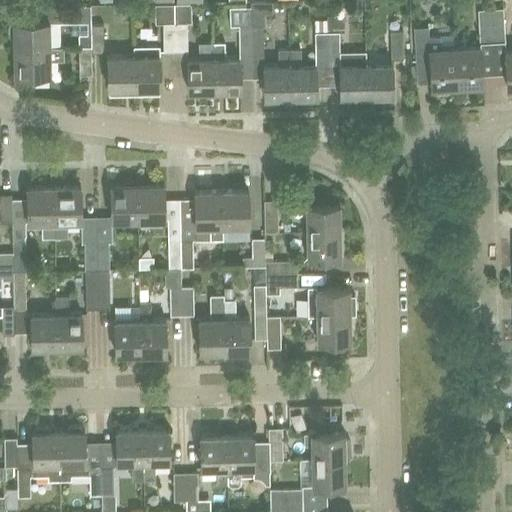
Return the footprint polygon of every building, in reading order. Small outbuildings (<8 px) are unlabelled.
[(252,65),(263,65),(263,24),(265,24),(265,13),(272,13),(272,1),(251,1),(251,6),(251,24),(252,58),(252,65)] [(79,46),(91,46),(91,23),(90,4),(43,5),(44,21),(14,21),(14,47),(50,47),(50,22),(87,21),(87,33),(79,33),(79,46)] [(230,6),(230,25),(238,24),(251,24),(251,6),(230,6)] [(479,42),(492,41),(490,8),(477,9),(479,42)] [(503,8),(490,8),(492,41),(505,41),(503,8)] [(328,64),(340,64),(340,96),(342,96),(344,98),(348,100),(351,100),(355,100),(357,100),(359,98),(361,97),(363,96),(366,96),(366,63),(365,50),(339,51),(339,31),(344,31),(344,19),(334,19),(334,14),(326,14),(326,19),(326,31),(327,31),(328,64)] [(315,19),(315,64),(328,64),(327,31),(326,31),(326,19),(315,19)] [(176,49),(175,22),(163,22),(163,49),(176,49)] [(187,22),(175,22),(176,49),(187,49),(187,22)] [(91,46),(91,51),(104,51),(103,23),(91,23),(91,46)] [(239,58),(240,58),(252,58),(251,24),(238,24),(239,58)] [(449,90),(449,86),(457,86),(454,48),(441,49),(440,36),(428,36),(428,27),(413,28),(415,62),(430,61),(431,88),(433,87),(434,91),(436,93),(447,92),(449,90)] [(403,30),(390,30),(391,59),(403,58),(403,30)] [(198,42),(198,59),(188,59),(188,90),(190,90),(190,93),(193,95),(203,95),(206,93),(206,90),(214,90),(214,41),(198,42)] [(240,90),(240,77),(240,58),(239,58),(225,58),(225,41),(214,41),(214,90),(240,90)] [(50,47),(14,47),(15,74),(30,74),(30,83),(33,85),(47,85),(49,82),(49,74),(51,74),(51,60),(64,60),(63,46),(50,47)] [(91,51),(91,46),(79,46),(79,74),(91,74),(91,70),(91,51)] [(159,87),(160,87),(160,55),(159,55),(159,47),(134,47),(134,55),(135,88),(143,88),(143,94),(159,93),(159,87)] [(454,48),(457,86),(482,85),(480,47),(454,48)] [(278,48),(278,65),(263,65),(264,97),(290,97),(289,48),(278,48)] [(289,48),(290,97),(316,96),(315,64),(301,64),(301,48),(289,48)] [(125,88),(135,88),(134,55),(107,56),(108,88),(109,88),(109,94),(125,94),(125,88)] [(366,63),(366,96),(392,95),(392,63),(366,63)] [(137,183),(138,219),(164,219),(163,182),(137,183)] [(112,241),(111,220),(138,219),(137,183),(110,184),(111,215),(95,215),(97,269),(98,279),(109,279),(109,269),(109,241),(112,241)] [(24,220),(27,220),(27,222),(46,221),(46,226),(45,226),(45,233),(54,233),(53,185),(26,186),(27,217),(12,217),(12,221),(13,221),(13,243),(24,242),(24,220)] [(67,237),(67,221),(81,221),(81,242),(84,242),(84,269),(86,269),(86,270),(97,269),(95,215),(81,216),(80,185),(53,185),(54,233),(55,233),(55,237),(67,237)] [(221,189),(222,225),(248,225),(248,188),(221,189)] [(222,225),(221,189),(194,189),(195,239),(223,238),(222,225)] [(12,221),(12,217),(12,193),(0,193),(0,206),(0,221),(12,221)] [(277,199),(263,200),(264,232),(278,232),(277,199)] [(307,231),(341,230),(340,204),(306,205),(307,231)] [(342,257),(341,230),(307,231),(307,258),(342,257)] [(242,256),(242,266),(265,266),(265,260),(264,260),(264,238),(252,238),(252,256),(242,256)] [(181,267),(180,239),(168,239),(169,267),(181,267)] [(192,239),(180,239),(181,267),(193,267),(192,239)] [(12,248),(13,263),(13,271),(26,271),(26,242),(24,242),(13,243),(13,242),(12,248)] [(0,251),(0,263),(3,264),(3,263),(13,263),(12,248),(12,251),(0,251)] [(138,258),(139,268),(153,268),(153,257),(138,258)] [(265,260),(265,266),(265,275),(297,274),(297,260),(265,260)] [(0,274),(13,274),(13,271),(13,263),(3,263),(3,264),(0,263),(0,274)] [(181,268),(165,268),(165,286),(169,286),(181,286),(181,268)] [(97,269),(86,270),(86,308),(98,308),(97,269)] [(97,269),(98,308),(109,307),(109,279),(98,279),(97,269)] [(14,306),(14,309),(26,309),(26,271),(13,271),(13,274),(14,306)] [(297,274),(265,275),(265,284),(265,287),(297,286),(297,274)] [(266,315),(265,287),(265,284),(253,284),(254,338),(266,338),(267,347),(266,315)] [(170,314),(182,314),(181,286),(169,286),(170,314)] [(193,286),(181,286),(182,314),(193,314),(193,286)] [(316,286),(307,286),(308,315),(316,315),(351,314),(356,314),(355,295),(350,295),(350,288),(316,289),(316,286)] [(226,351),(224,299),(224,293),(210,294),(210,317),(199,317),(200,351),(226,351)] [(56,313),(57,346),(66,346),(66,348),(69,351),(80,350),(83,348),(82,312),(69,312),(69,295),(56,295),(56,313)] [(224,299),(226,351),(250,350),(249,316),(236,317),(235,299),(224,299)] [(140,319),(141,353),(166,352),(166,318),(150,319),(150,301),(139,301),(140,319)] [(14,306),(2,306),(3,335),(15,335),(14,309),(14,306)] [(56,313),(32,313),(32,346),(57,346),(56,313)] [(351,340),(351,314),(316,315),(317,341),(351,340)] [(266,315),(267,347),(280,347),(280,315),(266,315)] [(140,319),(114,319),(115,353),(141,353),(140,319)] [(71,479),(71,462),(86,462),(85,430),(83,431),(83,428),(80,425),(71,426),(68,429),(68,431),(59,431),(60,479),(71,479)] [(60,479),(59,431),(50,431),(50,429),(47,426),(38,427),(35,429),(35,432),(33,432),(33,442),(16,442),(17,465),(18,495),(30,495),(30,475),(48,475),(48,480),(60,479)] [(142,429),(143,478),(154,478),(154,460),(170,460),(169,428),(142,429)] [(269,445),(269,459),(270,460),(282,459),(281,428),(269,428),(269,445)] [(117,461),(131,461),(132,479),(143,478),(142,429),(116,429),(117,461)] [(350,441),(348,439),(344,439),(344,433),(303,434),(304,445),(310,445),(311,458),(345,458),(348,458),(351,456),(350,441)] [(269,445),(253,445),(253,434),(227,435),(228,483),(230,485),(237,485),(240,482),(240,475),(269,475),(269,459),(269,445)] [(228,483),(227,435),(201,435),(201,468),(215,467),(216,483),(228,483)] [(17,465),(16,442),(16,436),(4,437),(5,465),(17,465)] [(345,458),(311,458),(311,485),(346,484),(345,458)] [(102,493),(101,465),(89,466),(90,493),(102,493)] [(113,493),(113,465),(101,465),(102,493),(113,493)] [(186,511),(186,471),(173,472),(174,500),(186,499),(186,511)] [(186,471),(186,511),(199,511),(198,499),(197,499),(197,471),(186,471)] [(270,501),(302,501),(302,488),(270,488),(270,501)] [(302,511),(302,501),(270,501),(270,511),(302,511)]
